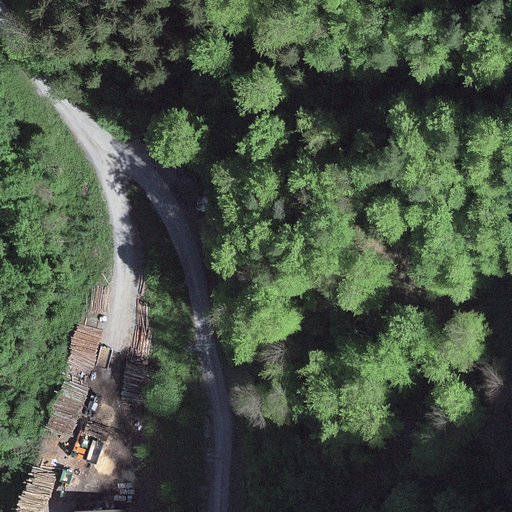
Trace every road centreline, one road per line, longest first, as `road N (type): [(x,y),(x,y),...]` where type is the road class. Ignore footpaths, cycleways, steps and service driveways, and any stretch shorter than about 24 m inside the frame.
road 1 (track): [(225,511),(225,449),(196,274),(169,208),(144,173),(95,138),(35,71),(0,16)]
road 2 (track): [(95,138),(115,194),(126,267),(62,511)]
